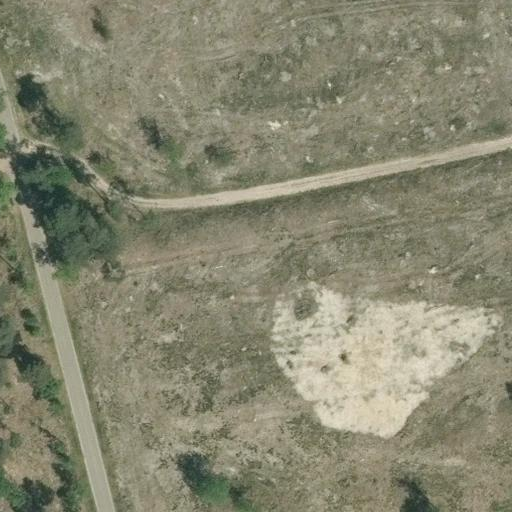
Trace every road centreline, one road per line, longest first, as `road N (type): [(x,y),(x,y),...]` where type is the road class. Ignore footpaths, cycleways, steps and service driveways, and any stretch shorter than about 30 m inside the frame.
road 1 (track): [(18,164),(59,161),(116,191),(175,200),(511,139)]
road 2 (unclassified): [(109,511),(18,164)]
